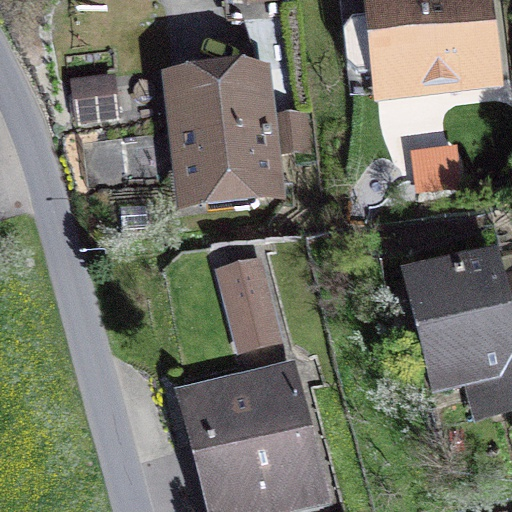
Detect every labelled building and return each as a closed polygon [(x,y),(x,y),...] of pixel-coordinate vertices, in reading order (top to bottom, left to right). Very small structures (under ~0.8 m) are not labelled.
[(228,0),(232,24),(291,17),(289,0),(228,0)] [(479,0),(433,0),(340,11),(350,97),(489,81),(479,0)] [(175,95),(187,200),(272,190),(266,142),(271,141),(270,135),(266,136),(260,85),(175,95)] [(511,409),(511,281),(495,286),(490,266),(406,288),(432,389),(497,373),(506,411),(511,409)] [(238,311),(236,318),(244,348),(273,341),(251,273),(230,278),(238,311)] [(287,381),(194,405),(221,511),(259,511),(316,498),(287,381)]
